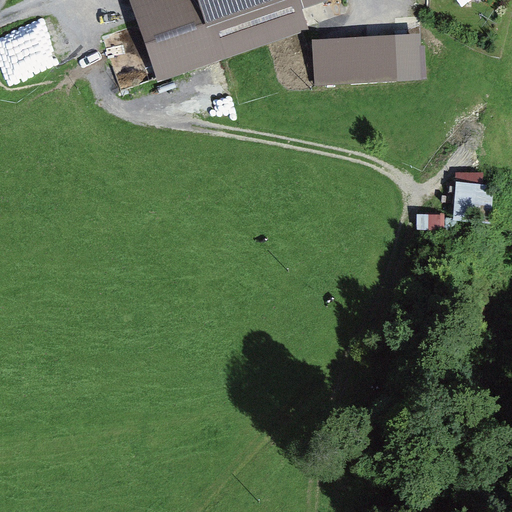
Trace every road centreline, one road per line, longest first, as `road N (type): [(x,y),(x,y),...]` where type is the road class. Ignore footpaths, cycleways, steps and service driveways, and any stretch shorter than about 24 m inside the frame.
road 1 (track): [(89,0),(104,90),(119,107),(163,125),(386,164),(409,184),(419,214),(358,340),(194,511)]
road 2 (track): [(358,340),(318,465),(314,511)]
